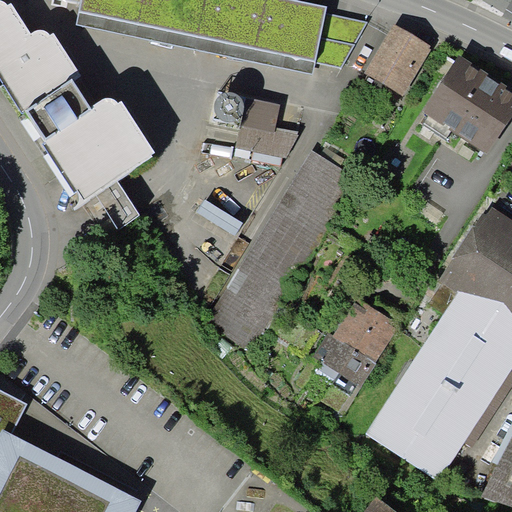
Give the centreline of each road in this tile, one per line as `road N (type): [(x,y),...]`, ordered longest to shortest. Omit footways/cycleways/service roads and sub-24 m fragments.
road 1 (residential): [(176,511),(185,495),(0,326)]
road 2 (tertiary): [(0,165),(33,225),(24,283),(0,315)]
road 3 (unknown): [(511,137),(440,264)]
road 4 (primary): [(511,49),(400,0)]
